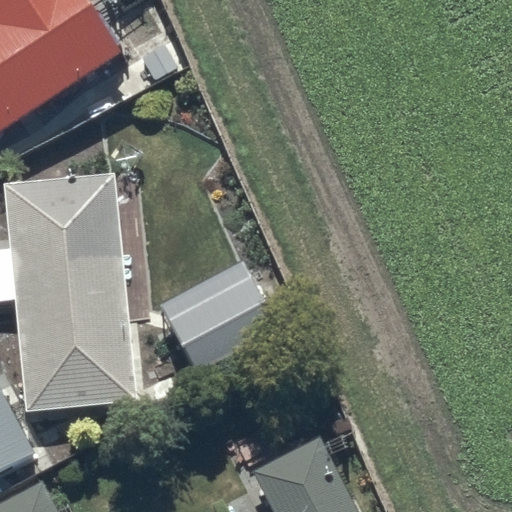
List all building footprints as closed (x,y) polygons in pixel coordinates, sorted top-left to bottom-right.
[(0,0),(0,156),(120,76),(69,0),(0,0)] [(138,398),(116,194),(5,206),(10,248),(0,248),(0,300),(15,299),(24,409),(138,398)] [(0,387),(0,468),(34,450),(0,387)] [(359,511),(318,433),(254,470),(276,511),(359,511)] [(56,511),(37,478),(0,499),(0,511),(56,511)]
